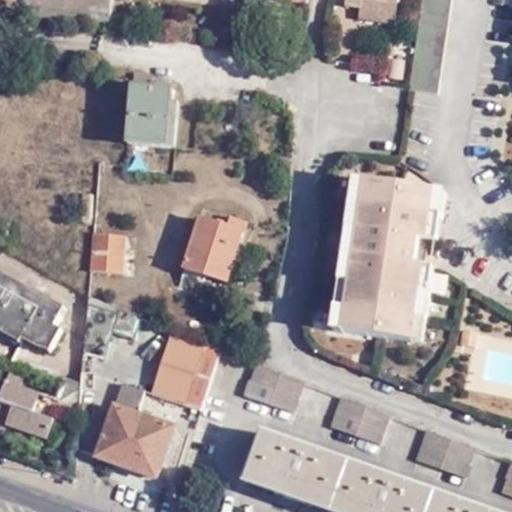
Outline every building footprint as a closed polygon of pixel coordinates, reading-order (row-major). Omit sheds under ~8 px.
[(28,0),(27,17),(98,23),(110,24),(112,0),(28,0)] [(345,0),(345,7),(360,9),(359,16),(395,21),(397,0),(345,0)] [(422,0),(409,92),(436,96),(450,0),(422,0)] [(152,79),(134,78),(130,148),(171,151),(176,93),(151,92),(152,79)] [(356,183),(352,204),(362,206),(366,184),(356,183)] [(366,184),(362,206),(358,232),(354,259),(350,285),(345,312),(342,334),(413,345),(416,322),(420,295),(424,270),(416,268),(420,243),(428,245),(432,218),(436,195),(436,194),(366,184)] [(446,195),(436,194),(436,195),(432,218),(442,219),(446,195)] [(352,204),(349,230),(358,232),(362,206),(352,204)] [(230,228),(204,217),(182,271),(199,278),(202,272),(226,282),(251,223),(235,216),(230,228)] [(438,246),(442,219),(432,218),(428,245),(438,246)] [(349,230),(344,257),(354,259),(358,232),(349,230)] [(123,235),(94,232),(90,268),(120,271),(123,235)] [(424,270),(428,245),(420,243),(416,268),(424,270)] [(344,257),(340,284),(350,285),(354,259),(344,257)] [(434,271),(424,270),(420,295),(430,297),(434,271)] [(0,346),(24,359),(54,365),(61,349),(64,330),(56,326),(65,309),(0,275),(0,346)] [(336,310),(345,312),(350,285),(340,284),(336,310)] [(425,323),(430,297),(420,295),(416,322),(425,323)] [(145,321),(88,298),(84,353),(107,361),(115,335),(138,343),(145,321)] [(342,334),(345,312),(336,310),(333,332),(342,334)] [(422,346),(425,323),(416,322),(413,345),(422,346)] [(476,336),(463,333),(460,347),(473,350),(476,336)] [(177,334),(155,400),(187,410),(195,412),(217,350),(208,346),(177,334)] [(258,366),(256,365),(247,390),(293,409),(304,385),(258,366)] [(59,411),(79,418),(82,390),(60,383),(53,402),(21,390),(25,378),(10,373),(0,400),(0,404),(12,410),(7,427),(48,441),(59,411)] [(114,387),(109,406),(131,414),(137,394),(114,387)] [(389,419),(341,399),(332,424),(379,443),(389,419)] [(0,428),(5,430),(7,427),(12,410),(0,404),(0,428)] [(168,429),(108,410),(92,461),(152,480),(168,429)] [(248,477),(343,511),(484,511),(265,432),(248,477)] [(475,452),(426,433),(417,461),(465,479),(475,452)] [(511,467),(502,494),(511,497),(511,467)]
